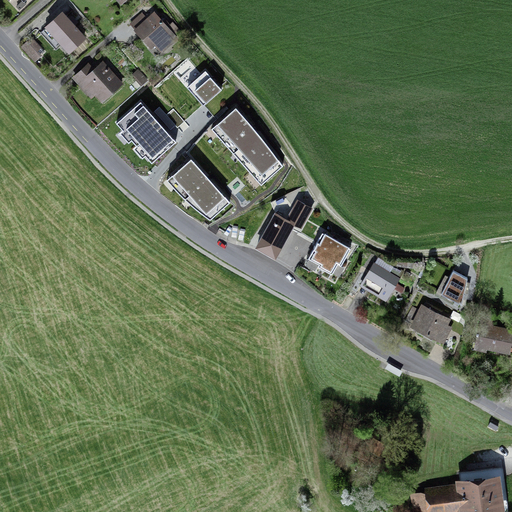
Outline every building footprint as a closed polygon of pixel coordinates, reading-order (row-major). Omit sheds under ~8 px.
[(48,26),(40,32),(54,48),(60,43),(61,42),(69,50),(84,37),(62,13),(47,26),(48,26)] [(143,13),(131,24),(136,30),(150,46),(154,43),(161,50),(176,36),(167,26),(169,24),(165,19),(163,21),(155,13),(148,19),(143,13)] [(27,41),(21,46),(34,60),(43,51),(33,40),(29,43),(27,41)] [(85,67),(74,76),(80,83),(83,80),(95,94),(97,92),(104,100),(121,84),(102,62),(90,73),(85,67)] [(187,86),(203,104),(222,88),(205,70),(187,86)] [(141,100),(116,122),(152,162),(176,140),(141,100)] [(236,106),(211,128),(261,184),(283,165),(272,149),(260,134),(248,120),(236,106)] [(230,201),(191,157),(167,179),(170,183),(174,187),(178,191),(182,195),(186,199),(194,206),(202,212),(210,218),(230,201)] [(275,256),(291,228),(298,232),(312,208),(298,200),(294,208),(284,195),(271,201),(276,213),(258,246),(275,256)] [(322,232),(308,256),(319,262),(318,264),(332,273),(338,263),(341,264),(351,248),(322,232)] [(390,272),(375,262),(361,284),(386,299),(403,271),(394,265),(390,272)] [(468,277),(453,270),(441,292),(462,303),(468,277)] [(413,307),(406,320),(413,324),(439,338),(437,341),(452,349),(460,334),(445,326),(449,319),(423,305),(420,311),(413,307)] [(493,321),(482,318),(479,332),(477,331),(477,334),(478,334),(476,344),(508,351),(507,355),(511,355),(511,340),(511,338),(511,330),(492,326),(493,321)] [(498,426),(490,421),(488,425),(496,429),(498,426)] [(385,445),(374,439),(369,448),(380,454),(385,445)] [(418,495),(411,496),(413,511),(414,511),(464,506),(464,511),(508,511),(504,476),(496,477),(495,467),(459,472),(461,486),(448,487),(448,490),(418,494),(418,495)]
